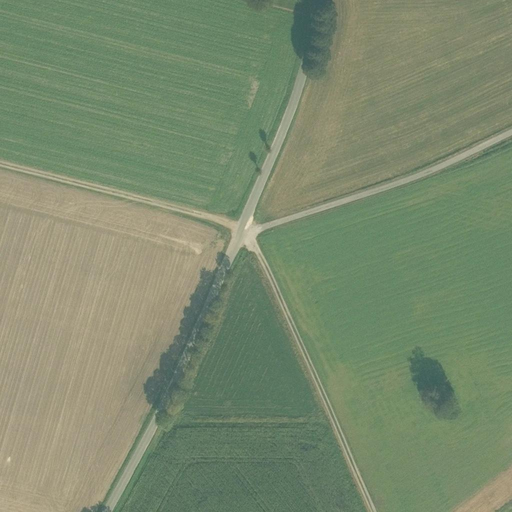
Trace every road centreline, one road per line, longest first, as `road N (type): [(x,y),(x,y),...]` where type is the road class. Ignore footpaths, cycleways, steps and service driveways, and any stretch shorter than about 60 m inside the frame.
road 1 (tertiary): [(106,511),(151,430),(305,73),(318,0)]
road 2 (track): [(242,225),(374,511)]
road 3 (track): [(511,131),(420,175),(258,228),(242,225)]
road 4 (track): [(0,164),(242,225)]
